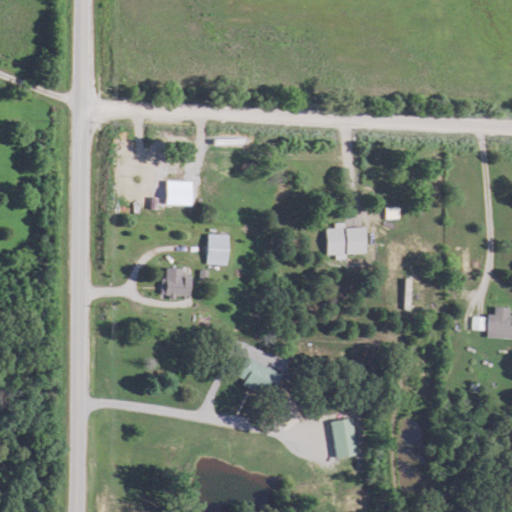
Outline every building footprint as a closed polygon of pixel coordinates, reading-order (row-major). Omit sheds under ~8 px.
[(177,161),(164,161),(164,172),(177,172),(177,161)] [(164,174),(153,173),(153,177),(136,176),(135,202),(144,202),(144,190),(152,191),(151,210),(162,210),(164,174)] [(392,214),(373,214),(373,224),(392,224),(392,214)] [(315,223),(315,251),(344,251),(343,240),(355,239),(355,227),(343,227),(343,223),(315,223)] [(225,265),(225,234),(202,234),(202,264),(225,265)] [(179,268),(159,268),(159,296),(179,296),(179,268)] [(508,316),(503,316),(503,308),(487,308),(487,315),(480,315),(480,338),(508,338),(508,316)] [(477,329),(477,319),(468,320),(468,329),(477,329)] [(263,396),(276,376),(241,355),(229,376),(263,396)] [(327,421),(333,457),(356,454),(350,418),(327,421)]
